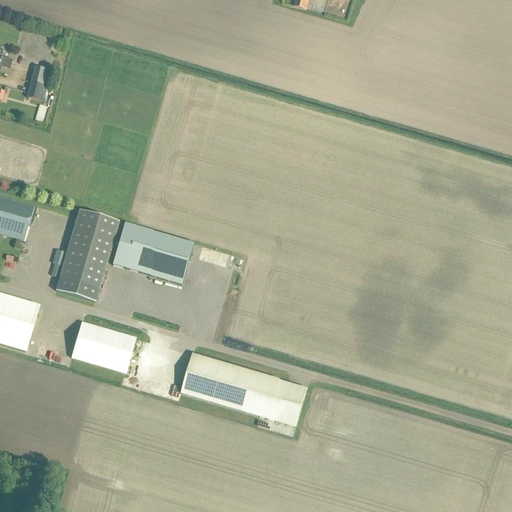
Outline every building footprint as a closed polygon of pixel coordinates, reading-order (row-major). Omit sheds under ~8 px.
[(306,12),(309,0),(295,0),(294,9),(306,12)] [(0,69),(10,72),(12,62),(1,59),(1,57),(0,57),(0,69)] [(35,69),(31,84),(46,88),(51,70),(48,70),(47,72),(35,69)] [(46,88),(31,84),(27,100),(43,104),(46,88)] [(40,106),(35,122),(43,124),(47,109),(40,106)] [(0,236),(24,244),(34,209),(0,199),(0,236)] [(95,305),(118,224),(79,213),(56,294),(95,305)] [(183,288),(195,248),(124,227),(112,267),(183,288)] [(39,308),(0,296),(0,346),(26,354),(39,308)] [(82,325),(72,361),(125,376),(135,341),(82,325)] [(192,357),(181,396),(277,424),(289,386),(192,357)]
